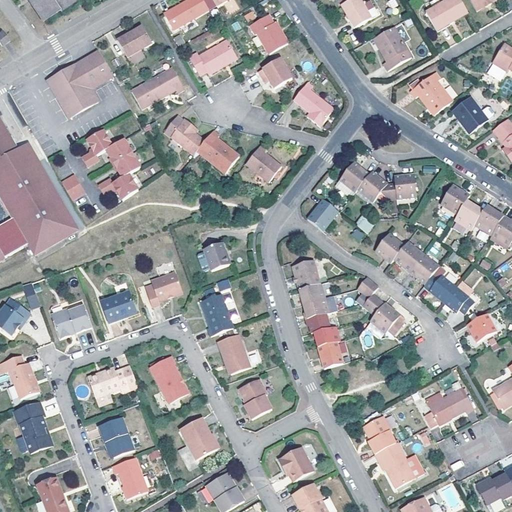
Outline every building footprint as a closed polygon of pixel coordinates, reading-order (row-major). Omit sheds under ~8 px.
[(29,0),(43,21),(75,0),(29,0)] [(201,0),(188,0),(165,14),(175,32),(209,12),(201,0)] [(212,0),(217,8),(230,0),(212,0)] [(364,7),(360,0),(353,0),(342,7),(350,20),(352,20),(357,29),(372,20),(368,13),(375,9),(371,2),(364,7)] [(450,24),(469,14),(460,0),(450,0),(443,4),(440,0),(439,0),(436,2),(439,7),(427,14),(436,31),(449,23),(450,24)] [(469,0),(477,12),(497,0),(469,0)] [(375,9),(368,13),(372,20),(379,16),(375,9)] [(252,12),(244,17),(248,24),(256,19),(252,12)] [(258,34),(270,56),(288,45),(276,24),(274,25),(269,17),(251,27),(255,35),(258,34)] [(143,28),(118,42),(132,66),(146,58),(142,51),(152,45),(143,28)] [(395,28),(376,39),(382,50),(380,51),(388,63),(384,65),(388,72),(401,64),(397,57),(408,52),(395,28)] [(3,31),(0,33),(0,43),(2,46),(9,40),(3,31)] [(208,40),(209,41),(215,39),(212,31),(191,40),(193,46),(208,40)] [(197,54),(190,59),(200,77),(207,72),(209,76),(237,60),(228,42),(200,58),(197,54)] [(511,49),(505,46),(494,64),(507,72),(508,73),(509,73),(510,72),(511,72),(511,49)] [(91,89),(113,77),(100,53),(91,57),(92,58),(93,60),(90,61),(86,63),(84,61),(63,74),(62,76),(62,79),(51,86),(70,120),(99,102),(91,89)] [(282,60),(259,73),(263,80),(268,78),(271,83),(275,90),(292,80),(282,60)] [(507,72),(494,64),(488,74),(501,82),(507,72)] [(173,69),(132,93),(142,111),(176,91),(178,94),(185,90),(173,69)] [(62,76),(63,74),(49,82),(51,86),(62,79),(62,76)] [(434,117),(454,102),(437,82),(440,80),(436,74),(422,84),(413,91),(411,92),(416,99),(419,96),(434,117)] [(410,87),(413,91),(422,84),(420,81),(410,87)] [(305,87),(294,101),(311,114),(315,117),(312,121),(320,128),(335,111),(305,87)] [(472,99),(454,113),(470,135),(488,121),(472,99)] [(482,110),(489,118),(494,113),(487,106),(482,110)] [(166,134),(194,156),(197,152),(205,142),(195,135),(191,131),(194,128),(186,121),(185,122),(179,117),(166,134)] [(18,217),(14,219),(16,224),(29,246),(35,256),(78,231),(29,145),(18,151),(0,120),(0,184),(3,191),(18,217)] [(511,126),(507,120),(494,131),(506,148),(509,152),(506,155),(511,162),(511,126)] [(115,190),(123,202),(139,192),(130,176),(141,169),(125,141),(113,148),(104,132),(88,142),(94,153),(83,160),(88,168),(100,161),(98,157),(107,152),(123,179),(114,185),(111,181),(99,188),(104,196),(115,190)] [(205,142),(197,152),(226,175),(239,158),(217,140),(219,137),(213,133),(205,142)] [(267,152),(261,147),(246,165),(269,184),(274,177),(277,179),(280,175),(277,173),(281,168),(265,154),(267,152)] [(340,181),(355,194),(358,191),(370,176),(354,164),(340,181)] [(370,176),(358,191),(373,204),(381,194),(389,201),(397,200),(395,185),(388,185),(372,173),(370,176)] [(415,176),(395,178),(395,185),(397,200),(417,198),(415,176)] [(76,177),(63,184),(73,201),(85,194),(76,177)] [(0,195),(14,219),(18,217),(3,191),(0,184),(0,195)] [(467,202),(470,197),(453,186),(441,205),(458,216),(467,202)] [(332,197),(328,202),(334,207),(338,203),(332,197)] [(308,221),(323,233),(339,213),(323,201),(308,221)] [(483,213),(467,202),(458,216),(455,221),(472,232),(475,227),(483,213)] [(483,213),(475,227),(493,237),(505,219),(487,208),(483,213)] [(362,216),(355,225),(368,235),(374,225),(362,216)] [(0,233),(11,227),(16,224),(14,219),(0,227),(0,233)] [(511,222),(505,219),(493,237),(509,248),(511,243),(511,222)] [(11,227),(24,248),(29,246),(16,224),(11,227)] [(0,261),(24,248),(11,227),(0,233),(0,261)] [(358,228),(351,233),(358,243),(365,238),(358,228)] [(486,242),(489,236),(479,230),(476,237),(486,242)] [(375,252),(391,265),(394,262),(405,247),(389,234),(375,252)] [(434,254),(442,247),(437,242),(429,249),(434,254)] [(410,273),(424,255),(409,243),(405,247),(394,262),(410,273)] [(223,244),(204,251),(212,272),(231,265),(223,244)] [(454,253),(450,258),(455,262),(459,257),(454,253)] [(410,273),(425,286),(434,276),(440,268),(424,255),(410,273)] [(488,270),(491,264),(482,260),(480,266),(488,270)] [(299,283),(302,291),(321,286),(314,262),(295,267),(296,271),(299,283)] [(440,268),(434,276),(440,280),(442,277),(446,272),(440,268)] [(475,268),(464,280),(472,288),(484,275),(475,268)] [(299,283),(296,271),(291,272),(295,284),(299,283)] [(175,273),(151,282),(153,286),(145,288),(153,308),(161,306),(159,302),(183,294),(175,273)] [(443,303),(456,288),(442,277),(440,280),(434,276),(425,286),(424,288),(443,303)] [(373,284),(367,278),(358,290),(363,295),(373,284)] [(504,278),(497,282),(502,289),(508,285),(504,278)] [(227,281),(218,284),(220,291),(230,288),(227,281)] [(30,309),(40,306),(32,282),(23,285),(30,309)] [(457,289),(469,298),(473,292),(462,283),(457,289)] [(379,288),(373,284),(363,295),(357,303),(363,307),(369,300),(373,295),(379,288)] [(304,306),(325,300),(321,286),(302,291),(300,292),(304,306)] [(469,298),(457,289),(456,288),(443,303),(457,314),(460,311),(466,316),(475,303),(469,298)] [(129,293),(100,303),(110,325),(128,319),(128,316),(137,313),(129,293)] [(369,312),(379,299),(373,295),(369,300),(363,307),(369,312)] [(209,330),(211,337),(234,330),(221,296),(202,302),(212,328),(209,330)] [(10,298),(0,312),(0,328),(10,335),(16,327),(22,320),(24,321),(30,313),(10,298)] [(304,306),(308,320),(327,315),(337,312),(333,298),(325,300),(304,306)] [(369,312),(375,317),(385,304),(379,299),(369,312)] [(375,317),(370,322),(386,335),(388,332),(394,337),(405,324),(398,319),(400,317),(385,304),(375,317)] [(68,310),(52,316),(61,340),(71,336),(70,333),(75,331),(76,334),(92,328),(84,308),(69,313),(68,310)] [(314,334),(331,329),(327,315),(308,320),(312,335),(314,334)] [(487,315),(467,326),(477,344),(497,333),(487,315)] [(340,343),(335,328),(331,329),(314,334),(318,349),(338,343),(340,343)] [(239,336),(218,343),(225,365),(227,365),(231,375),(250,368),(239,336)] [(493,351),(499,347),(494,337),(487,340),(493,351)] [(318,349),(325,370),(344,364),(338,343),(318,349)] [(511,348),(510,345),(503,349),(508,357),(511,354),(511,348)] [(20,356),(1,363),(5,373),(10,371),(21,400),(40,393),(29,364),(24,366),(20,356)] [(172,358),(151,369),(169,405),(189,394),(174,366),(175,365),(172,358)] [(114,369),(89,379),(96,399),(97,398),(110,394),(120,389),(122,394),(138,387),(130,367),(115,373),(114,369)] [(511,380),(492,391),(502,408),(511,402),(511,380)] [(259,381),(240,390),(245,401),(249,400),(250,404),(247,406),(245,407),(252,421),(272,410),(265,397),(267,396),(259,381)] [(14,385),(8,388),(12,399),(18,397),(14,385)] [(442,400),(429,407),(439,425),(465,411),(466,413),(473,410),(463,389),(442,400)] [(110,394),(97,398),(101,407),(113,402),(110,394)] [(425,401),(429,407),(442,400),(439,394),(425,401)] [(511,402),(502,408),(503,410),(511,405),(511,402)] [(45,418),(39,403),(14,412),(20,428),(19,429),(29,455),(53,446),(49,434),(47,435),(45,429),(46,428),(43,419),(45,418)] [(397,444),(399,443),(398,440),(394,442),(389,432),(391,431),(383,417),(364,427),(370,438),(371,442),(369,443),(376,456),(397,444)] [(122,419),(99,428),(105,443),(108,442),(114,459),(135,451),(122,419)] [(181,431),(197,461),(217,451),(210,437),(211,437),(202,420),(181,431)] [(425,431),(418,434),(423,446),(430,443),(425,431)] [(210,437),(217,451),(220,449),(212,436),(211,437),(210,437)] [(112,460),(114,459),(108,442),(105,443),(112,460)] [(407,462),(397,444),(376,456),(384,472),(387,471),(397,490),(416,479),(407,462)] [(190,456),(185,446),(178,450),(183,460),(190,456)] [(158,450),(148,454),(151,461),(161,456),(158,450)] [(302,450),(280,462),(284,470),(288,468),(291,475),(290,475),(294,483),(314,472),(302,450)] [(407,462),(416,479),(424,474),(415,457),(407,462)] [(135,459),(113,467),(116,475),(120,474),(124,486),(130,499),(148,492),(135,459)] [(453,471),(464,465),(461,459),(450,465),(453,471)] [(235,490),(237,488),(228,474),(226,475),(235,490)] [(235,490),(226,475),(207,487),(221,511),(228,511),(244,502),(237,488),(235,490)] [(503,501),(511,495),(511,485),(506,475),(493,482),(489,484),(487,481),(477,487),(487,506),(501,498),(503,501)] [(68,511),(57,479),(37,486),(47,511),(68,511)] [(454,483),(439,489),(447,511),(452,511),(464,508),(454,483)] [(327,511),(314,485),(293,497),(300,511),(303,510),(304,511),(327,511)] [(424,499),(413,505),(414,507),(422,502),(426,510),(429,508),(424,499)] [(414,507),(413,505),(402,510),(402,511),(441,511),(438,505),(436,504),(429,508),(426,510),(422,502),(414,507)]
